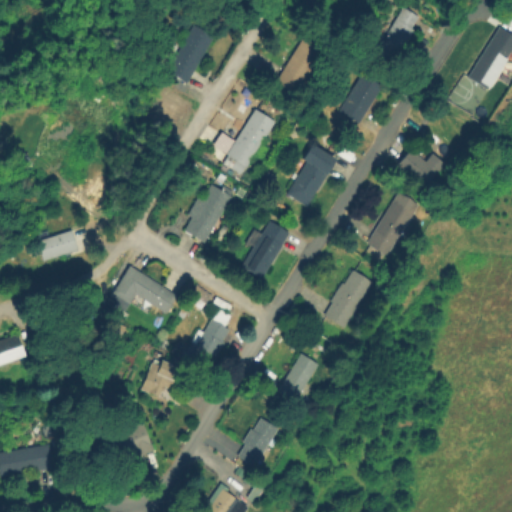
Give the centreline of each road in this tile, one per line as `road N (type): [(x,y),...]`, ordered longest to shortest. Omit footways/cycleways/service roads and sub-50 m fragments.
road 1 (residential): [(479,2),(395,118),(171,477),(138,507)]
road 2 (residential): [(275,0),(147,202),(134,238)]
road 3 (residential): [(134,238),(268,323)]
road 4 (residential): [(134,238),(84,279),(22,300)]
